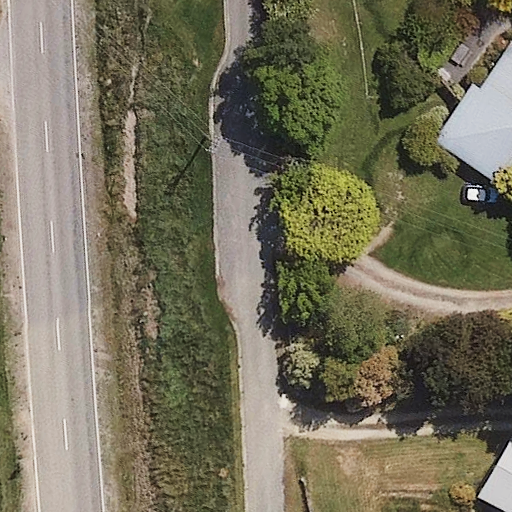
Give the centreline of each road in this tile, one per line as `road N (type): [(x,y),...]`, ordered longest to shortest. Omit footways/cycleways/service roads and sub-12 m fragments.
road 1 (tertiary): [(72,511),(38,0)]
road 2 (residential): [(243,0),(265,511)]
